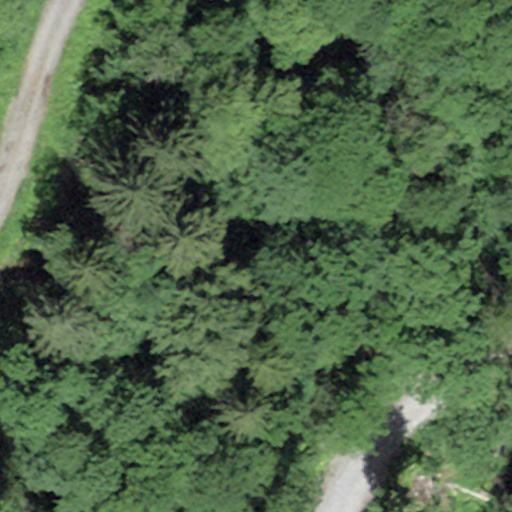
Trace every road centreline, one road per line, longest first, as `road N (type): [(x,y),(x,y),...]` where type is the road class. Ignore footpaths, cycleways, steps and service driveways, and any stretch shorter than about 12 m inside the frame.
road 1 (track): [(334,511),(372,444),(511,339)]
road 2 (track): [(0,190),(73,0)]
